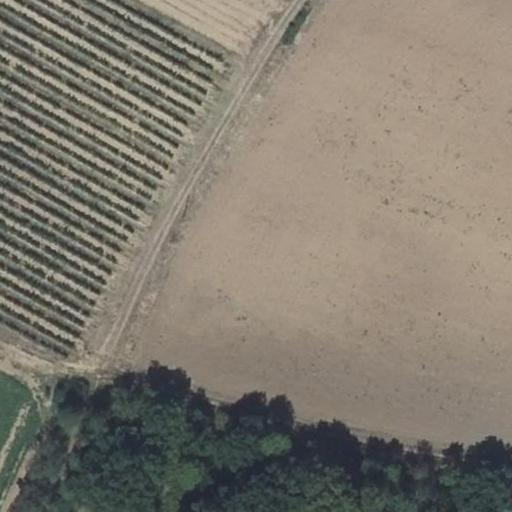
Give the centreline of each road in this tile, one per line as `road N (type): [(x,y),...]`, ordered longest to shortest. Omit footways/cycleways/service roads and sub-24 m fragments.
road 1 (track): [(511,468),(228,413),(0,348)]
road 2 (track): [(305,0),(171,208),(96,380)]
